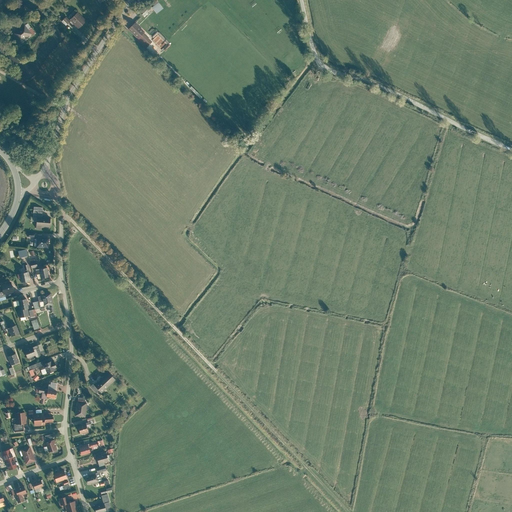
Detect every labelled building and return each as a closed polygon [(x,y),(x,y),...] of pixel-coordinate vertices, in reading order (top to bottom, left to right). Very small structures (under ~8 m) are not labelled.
[(85,21),(77,13),(69,20),(71,22),(77,29),(85,21)] [(69,20),(65,17),(62,21),(67,26),(71,22),(69,20)] [(144,32),(135,23),(127,30),(137,39),(142,34),(144,32)] [(27,31),(23,25),(13,34),(19,42),(30,34),(27,31)] [(145,48),(151,42),(142,34),(137,39),(145,48)] [(51,228),(51,218),(42,218),(37,218),(36,230),(42,231),(42,228),(51,228)] [(47,248),(48,238),(38,237),(38,239),(36,239),(35,247),(47,248)] [(28,256),(26,249),(17,252),(19,259),(28,256)] [(50,277),(47,267),(35,270),(36,274),(40,273),(41,279),(50,277)] [(29,281),(28,272),(18,274),(18,278),(21,278),(22,282),(29,281)] [(12,284),(2,285),(2,288),(3,294),(5,293),(13,292),(12,284)] [(53,304),(52,293),(37,295),(38,301),(43,300),(43,305),(53,304)] [(28,299),(19,300),(20,309),(18,309),(20,319),(28,317),(27,308),(29,308),(28,299)] [(19,335),(16,325),(8,328),(10,337),(19,335)] [(32,348),(23,351),(26,359),(35,356),(32,348)] [(16,354),(7,356),(9,366),(19,363),(16,354)] [(53,363),(52,361),(42,364),(46,374),(55,370),(53,366),(55,365),(54,363),(53,363)] [(101,393),(115,380),(106,370),(101,374),(104,377),(95,386),(99,391),(101,393)] [(95,386),(92,384),(89,387),(96,394),(99,391),(95,386)] [(57,392),(46,390),(45,397),(55,399),(57,392)] [(85,417),(87,403),(85,403),(77,401),(74,416),(85,417)] [(124,409),(120,413),(125,418),(129,414),(124,409)] [(25,424),(25,413),(16,414),(16,425),(22,424),(25,424)] [(40,414),(31,415),(32,427),(49,425),(49,423),(54,423),(53,415),(48,416),(48,414),(44,414),(44,421),(40,421),(40,414)] [(90,434),(86,423),(81,424),(82,426),(77,428),(79,435),(83,434),(84,436),(90,434)] [(56,445),(55,440),(45,443),(47,453),(55,450),(54,445),(56,445)] [(91,452),(89,443),(81,445),(81,448),(78,449),(79,455),(91,452)] [(30,446),(19,450),(24,464),(35,460),(30,446)] [(106,453),(95,456),(97,465),(108,462),(106,456),(106,453)] [(16,467),(14,459),(6,462),(8,470),(16,467)] [(66,480),(64,472),(52,475),(55,483),(66,480)] [(97,473),(88,475),(89,477),(85,478),(87,486),(99,483),(102,482),(99,472),(97,473)] [(43,488),(40,480),(30,484),(33,491),(43,488)] [(26,494),(24,487),(14,490),(18,502),(23,501),(21,495),(26,494)] [(107,494),(101,496),(103,503),(105,509),(110,507),(108,502),(110,502),(107,494)] [(67,496),(58,499),(60,505),(65,504),(69,503),(67,496)] [(77,511),(78,511),(74,501),(69,503),(65,504),(67,511),(77,511)] [(103,503),(93,506),(94,511),(103,511),(106,511),(105,509),(103,503)]
